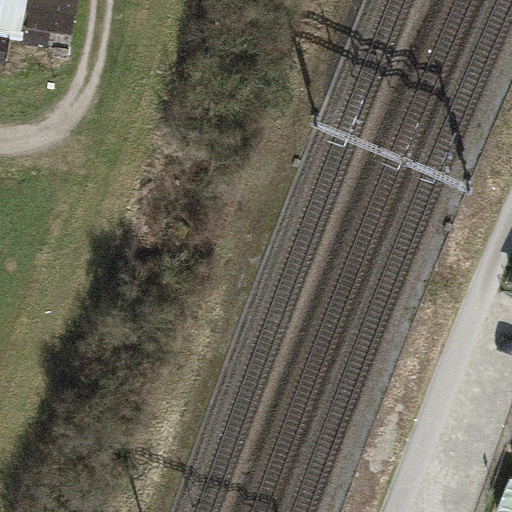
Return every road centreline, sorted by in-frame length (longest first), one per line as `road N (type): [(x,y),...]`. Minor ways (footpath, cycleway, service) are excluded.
road 1 (track): [(398,511),(511,227)]
road 2 (track): [(101,0),(97,71),(76,118),(32,149),(0,151)]
